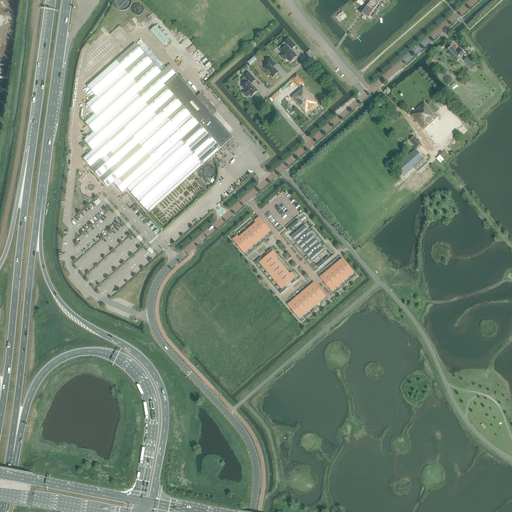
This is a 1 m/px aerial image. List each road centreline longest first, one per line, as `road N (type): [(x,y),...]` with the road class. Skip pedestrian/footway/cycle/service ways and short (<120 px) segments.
road 1 (unclassified): [(251,511),(256,464),(249,442),(159,340),(150,309),(164,270),(246,198)]
road 2 (primary): [(151,502),(165,421),(161,390),(143,359),(82,321),(52,291),(41,252),(41,199)]
road 3 (trunk): [(9,454),(45,370),(67,355),(109,354),(134,368),(149,395),(139,501)]
road 4 (primary): [(20,375),(41,199)]
road 5 (unclassified): [(246,198),(366,94)]
road 6 (primary): [(52,0),(32,150)]
road 7 (primary): [(41,199),(59,53)]
road 8 (trunk): [(18,259),(2,403)]
road 9 (unclassified): [(366,94),(474,0)]
road 10 (trunk): [(139,501),(0,475)]
